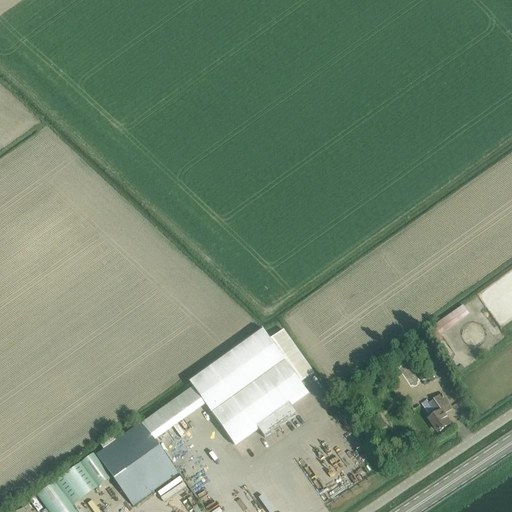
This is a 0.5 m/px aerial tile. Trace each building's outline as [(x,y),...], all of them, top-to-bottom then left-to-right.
[(433,327),(427,332),(431,337),(437,333),(439,336),(469,315),(463,306),(433,327)] [(189,383),(193,388),(206,407),(235,448),(259,431),(265,439),(297,415),(291,407),(309,395),(301,384),(314,375),(284,332),(271,341),(263,330),(189,383)] [(435,353),(426,357),(435,375),(444,370),(435,353)] [(193,388),(142,424),(155,442),(206,407),(193,388)] [(427,401),(422,405),(429,415),(428,415),(431,419),(429,420),(437,431),(438,430),(440,432),(451,425),(444,415),(452,409),(443,395),(434,401),(429,404),(427,401)] [(379,415),(373,418),(377,424),(383,421),(379,415)] [(142,424),(97,456),(106,469),(124,494),(133,507),(141,502),(178,475),(155,442),(142,424)] [(94,455),(81,465),(99,489),(111,480),(94,455)] [(81,465),(55,484),(73,508),(99,489),(81,465)] [(55,484),(37,497),(48,511),(75,511),(73,508),(55,484)]
